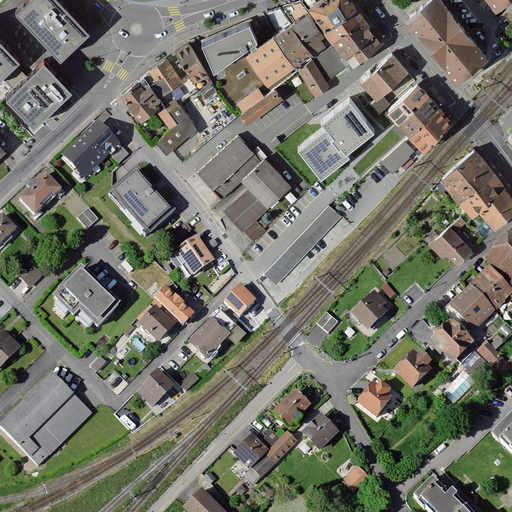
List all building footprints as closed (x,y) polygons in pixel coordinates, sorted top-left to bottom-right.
[(39,33),(61,56),(90,29),(62,0),(27,0),(17,10),(39,33)] [(303,0),(302,0),(286,5),(299,23),(321,54),(324,52),(321,48),(331,42),(327,38),(331,35),(303,0)] [(358,11),(349,0),(323,0),(315,5),(332,30),(358,11)] [(439,0),(416,0),(401,12),(426,44),(456,21),(439,0)] [(283,7),(269,12),(279,28),(292,21),(283,7)] [(365,21),(358,11),(332,30),(338,38),(365,21)] [(344,46),(370,28),(365,21),(338,38),(344,46)] [(484,56),(456,21),(426,44),(454,79),(484,56)] [(205,39),(192,47),(200,59),(211,52),(220,66),(263,40),(252,22),(210,48),(205,39)] [(321,54),(299,23),(280,34),(300,60),(313,52),(317,57),(321,54)] [(348,53),(375,34),(370,28),(344,46),(348,53)] [(300,60),(280,34),(260,47),(283,76),(301,63),(300,60)] [(321,54),(317,57),(331,79),(356,60),(359,62),(383,43),(375,34),(348,53),(343,56),(335,45),(324,52),(321,54)] [(0,75),(20,57),(0,36),(0,75)] [(192,47),(190,43),(177,51),(189,72),(200,88),(206,98),(219,89),(200,59),(192,47)] [(406,71),(392,55),(363,80),(373,92),(377,96),(406,71)] [(331,79),(317,57),(302,67),(318,92),(333,82),(331,79)] [(71,86),(44,58),(7,94),(11,99),(34,122),(71,86)] [(200,88),(189,72),(181,77),(170,58),(145,75),(165,103),(167,106),(178,123),(171,128),(156,141),(166,154),(199,128),(181,101),(200,88)] [(165,103),(145,75),(121,94),(139,118),(157,104),(160,107),(165,103)] [(279,85),(282,83),(277,77),(248,98),(244,94),(236,100),(245,111),(279,85)] [(286,95),(279,85),(245,111),(242,112),(250,123),(286,95)] [(298,145),(321,174),(349,153),(346,149),(373,127),(349,96),(322,118),(326,124),(298,145)] [(436,107),(425,96),(395,123),(405,134),(436,107)] [(178,123),(167,106),(159,112),(171,128),(178,123)] [(449,122),(436,107),(405,134),(400,139),(409,149),(416,144),(420,149),(449,122)] [(118,146),(97,124),(59,159),(81,181),(118,146)] [(238,136),(199,172),(222,198),(243,179),(261,162),(238,136)] [(409,149),(400,139),(377,159),(387,170),(409,149)] [(487,164),(474,150),(443,177),(454,192),(487,164)] [(266,158),(261,162),(243,179),(250,187),(225,210),(242,228),(290,184),(266,158)] [(495,173),(487,164),(454,192),(456,193),(452,196),(459,203),(462,201),(495,173)] [(111,196),(145,234),(171,211),(137,173),(111,196)] [(505,187),(495,173),(462,201),(475,215),(481,209),(505,187)] [(61,192),(46,176),(34,186),(32,183),(24,190),(27,193),(16,203),(31,219),(38,212),(37,210),(50,199),(51,201),(61,192)] [(511,212),(511,198),(505,187),(481,209),(498,227),(511,212)] [(267,273),(279,283),(342,216),(331,205),(267,273)] [(98,220),(88,209),(77,219),(87,230),(98,220)] [(459,216),(448,226),(453,232),(464,221),(459,216)] [(0,247),(17,232),(3,217),(0,219),(0,247)] [(259,220),(247,231),(255,240),(267,229),(259,220)] [(184,240),(195,233),(187,222),(177,230),(184,240)] [(453,232),(448,226),(433,240),(430,243),(427,245),(439,258),(444,253),(454,264),(469,250),(453,232)] [(511,284),(511,235),(486,261),(511,286),(511,284)] [(207,250),(198,237),(176,252),(185,265),(207,250)] [(215,263),(207,250),(185,265),(194,277),(215,263)] [(41,275),(30,264),(18,277),(30,288),(41,275)] [(486,270),(477,279),(500,302),(509,293),(486,270)] [(104,289),(99,284),(97,287),(81,271),(50,302),(68,320),(75,313),(94,332),(118,307),(102,291),(104,289)] [(477,279),(466,290),(490,314),(501,303),(500,302),(477,279)] [(179,289),(172,283),(155,301),(166,312),(179,324),(184,329),(195,316),(170,293),(172,290),(176,293),(179,289)] [(258,302),(242,287),(226,305),(241,319),(258,302)] [(466,290),(465,288),(445,307),(471,333),(490,314),(466,290)] [(388,303),(379,293),(356,314),(370,330),(385,316),(379,310),(388,303)] [(179,324),(166,312),(162,316),(155,309),(138,327),(158,346),(179,324)] [(239,329),(221,313),(189,348),(207,364),(239,329)] [(340,323),(329,313),(319,325),(330,335),(340,323)] [(432,332),(421,321),(409,334),(434,357),(437,354),(447,363),(459,350),(462,352),(469,344),(445,323),(440,328),(438,326),(432,332)] [(0,366),(18,351),(2,333),(0,335),(0,366)] [(511,378),(511,371),(485,342),(475,352),(487,364),(505,384),(511,378)] [(475,352),(462,365),(474,377),(487,364),(475,352)] [(428,363),(418,354),(413,359),(409,356),(392,373),(408,390),(427,372),(423,368),(428,363)] [(106,362),(100,357),(91,367),(97,373),(106,362)] [(174,385),(158,370),(137,392),(153,407),(174,385)] [(194,372),(181,382),(185,388),(198,377),(194,372)] [(90,414),(51,375),(0,425),(0,433),(36,469),(90,414)] [(376,415),(390,399),(385,395),(388,391),(383,386),(379,390),(376,388),(363,404),(376,415)] [(314,404),(300,390),(276,413),(290,427),(297,420),(301,424),(307,418),(303,414),(314,404)] [(511,411),(489,434),(497,442),(511,457),(511,411)] [(344,434),(327,416),(307,435),(324,453),(344,434)] [(260,438),(266,447),(277,439),(270,430),(260,438)] [(289,433),(271,452),(251,472),(245,478),(255,487),(299,443),(289,433)] [(497,442),(489,434),(468,453),(476,462),(497,442)] [(271,452),(255,437),(235,457),(251,472),(271,452)] [(476,462),(468,453),(466,451),(455,462),(453,460),(442,471),(451,480),(462,469),(465,472),(476,462)] [(370,476),(360,467),(348,481),(359,490),(370,476)] [(431,478),(409,499),(421,511),(463,511),(453,500),(458,495),(452,488),(445,494),(431,478)] [(223,511),(203,492),(186,509),(188,511),(223,511)]
